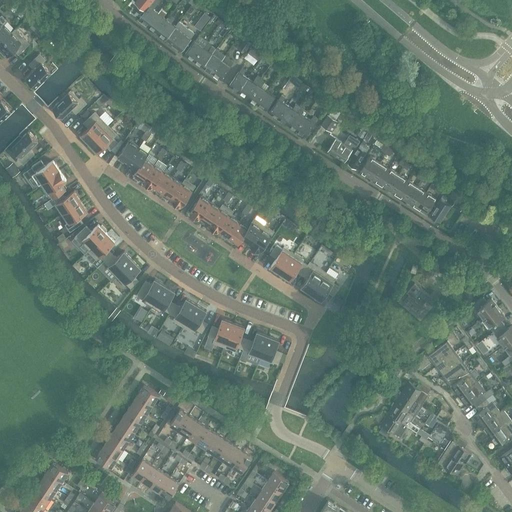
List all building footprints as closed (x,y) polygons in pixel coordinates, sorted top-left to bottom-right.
[(146,11),(153,0),(136,0),(134,3),(146,11)] [(158,12),(154,9),(159,2),(156,0),(153,0),(146,11),(140,19),(148,25),(158,12)] [(157,32),(167,19),(164,16),(167,12),(162,8),(158,12),(148,25),(157,32)] [(0,43),(11,33),(3,24),(6,21),(1,15),(0,16),(0,43)] [(166,39),(176,26),(171,22),(174,18),(170,15),(167,19),(157,32),(166,39)] [(202,31),(209,20),(202,15),(195,26),(202,31)] [(194,33),(179,22),(176,26),(166,39),(174,45),(181,51),(194,33)] [(237,39),(240,34),(235,30),(232,35),(237,39)] [(28,43),(19,34),(15,37),(11,33),(0,43),(0,50),(6,56),(13,49),(18,54),(28,43)] [(195,60),(204,48),(203,47),(207,42),(203,39),(202,40),(198,37),(195,41),(186,54),(195,60)] [(244,53),(251,42),(245,38),(238,49),(244,53)] [(258,60),(264,52),(254,44),(248,52),(258,60)] [(204,67),(213,54),(212,54),(216,49),(212,46),(208,51),(204,48),(195,60),(204,67)] [(212,73),(222,61),(225,56),(216,49),(212,54),(213,54),(204,67),(212,73)] [(50,71),(41,63),(45,59),(39,54),(29,64),(33,69),(25,77),(34,87),(50,71)] [(274,60),(267,54),(263,59),(270,65),(274,60)] [(221,79),(234,62),(225,56),(222,61),(212,73),(221,79)] [(239,91),(248,78),(243,75),(246,71),(242,68),(239,72),(230,85),(239,91)] [(293,75),(289,81),(294,86),(296,84),(299,80),(293,75)] [(248,98),(256,85),(260,80),(256,77),(253,82),(248,78),(239,91),(248,98)] [(257,104),(266,91),(261,88),(264,83),(260,80),(256,85),(248,98),(257,104)] [(81,97),(79,98),(71,90),(53,107),(55,109),(54,110),(59,116),(60,114),(62,116),(71,108),(76,113),(87,103),(81,97)] [(266,110),(275,97),(266,91),(257,104),(266,110)] [(279,118),(287,105),(282,102),(285,97),(281,95),(269,112),(279,118)] [(0,119),(9,110),(0,101),(0,119)] [(288,124),(299,107),(295,104),(292,109),(287,105),(279,118),(288,124)] [(297,130),(305,117),(300,114),(303,109),(299,107),(288,124),(297,130)] [(339,121),(335,119),(340,112),(334,108),(329,115),(328,115),(327,117),(326,117),(321,125),(332,132),(339,121)] [(89,142),(107,124),(95,111),(84,122),(89,127),(82,134),(83,136),(82,138),(87,143),(89,142)] [(306,136),(314,124),(317,119),(313,116),(310,121),(305,117),(297,130),(306,136)] [(117,134),(107,124),(89,142),(98,152),(105,144),(110,150),(118,142),(113,137),(117,134)] [(29,148),(38,140),(29,130),(25,135),(13,146),(8,151),(16,159),(18,158),(23,163),(34,153),(29,148)] [(350,152),(352,148),(349,146),(352,141),(348,138),(345,143),(336,137),(328,150),(344,161),(347,157),(350,159),(353,154),(350,152)] [(127,163),(139,146),(129,140),(118,157),(127,163)] [(389,147),(384,144),(378,141),(375,145),(381,149),(386,152),(389,147)] [(356,168),(367,150),(369,147),(361,142),(359,146),(353,154),(350,159),(350,160),(348,163),(356,168)] [(145,158),(148,153),(139,146),(127,163),(137,169),(145,158)] [(379,162),(370,155),(360,171),(370,177),(379,162)] [(154,164),(145,158),(137,169),(133,174),(143,181),(154,164)] [(43,182),(60,170),(53,160),(45,166),(41,160),(32,166),(36,172),(32,175),(39,185),(43,182)] [(12,177),(19,171),(13,162),(5,168),(12,177)] [(379,183),(389,168),(379,162),(370,177),(379,183)] [(153,187),(164,171),(154,164),(143,181),(147,183),(153,187)] [(398,173),(389,168),(379,183),(388,189),(398,173)] [(66,180),(60,170),(43,182),(53,198),(62,192),(66,189),(62,183),(66,180)] [(162,193),(173,177),(164,171),(153,187),(162,193)] [(422,180),(425,175),(420,171),(416,176),(422,180)] [(398,195),(408,180),(398,173),(388,189),(398,195)] [(171,200),(182,183),(173,177),(162,193),(171,200)] [(181,206),(195,186),(185,179),(182,183),(171,200),(181,206)] [(407,201),(417,186),(408,180),(398,195),(407,201)] [(438,193),(442,189),(438,185),(434,190),(438,193)] [(417,207),(426,192),(417,186),(407,201),(417,207)] [(61,214),(81,201),(74,191),(66,197),(62,192),(53,198),(57,203),(55,204),(61,214)] [(426,213),(436,198),(426,192),(417,207),(426,213)] [(440,222),(450,205),(444,201),(447,197),(443,194),(430,215),(440,222)] [(200,219),(211,202),(201,195),(190,212),(200,219)] [(87,211),(81,201),(61,214),(67,223),(65,224),(70,231),(83,222),(79,216),(87,211)] [(460,211),(464,206),(456,201),(452,207),(460,211)] [(209,225),(220,208),(211,202),(200,219),(209,225)] [(219,231),(230,215),(233,211),(223,204),(220,208),(209,225),(219,231)] [(240,221),(230,215),(219,231),(228,238),(240,221)] [(250,245),(264,224),(255,218),(248,227),(249,227),(241,239),(250,245)] [(249,227),(248,227),(240,221),(228,238),(238,244),(241,239),(249,227)] [(92,232),(82,241),(90,248),(90,249),(107,233),(106,232),(107,230),(102,225),(100,226),(98,224),(91,231),(92,232)] [(260,252),(274,231),(264,224),(250,245),(260,252)] [(86,226),(75,237),(81,243),(82,241),(92,232),(91,231),(86,226)] [(63,233),(57,236),(60,241),(66,237),(63,233)] [(90,248),(88,250),(88,251),(96,259),(100,256),(108,248),(115,241),(107,233),(90,249),(90,248)] [(277,257),(283,249),(277,245),(271,254),(277,257)] [(281,273),(294,253),(284,247),(283,249),(277,257),(271,266),(281,273)] [(108,248),(100,256),(105,260),(112,253),(108,248)] [(109,265),(107,267),(116,275),(132,259),(124,251),(117,258),(109,265)] [(112,253),(105,260),(109,265),(117,258),(112,253)] [(297,271),(302,262),(304,260),(294,253),(281,273),(291,279),(297,271)] [(132,259),(116,275),(124,284),(126,282),(133,275),(141,268),(132,259)] [(308,278),(316,265),(310,261),(308,265),(302,274),(308,278)] [(302,274),(308,265),(302,262),(297,271),(302,274)] [(312,293),(326,272),(316,265),(308,278),(302,286),(312,293)] [(327,291),(333,282),(336,278),(326,272),(312,293),(322,300),(327,291)] [(133,275),(126,282),(131,287),(138,280),(133,275)] [(152,284),(143,299),(153,305),(165,285),(155,279),(152,284)] [(146,280),(137,295),(143,299),(152,284),(146,280)] [(339,286),(333,282),(327,291),(333,295),(339,286)] [(430,297),(415,283),(408,292),(422,305),(430,297)] [(165,285),(153,305),(163,311),(164,309),(170,300),(175,291),(165,285)] [(483,318),(498,307),(491,298),(487,301),(484,296),(473,304),(477,308),(476,309),(483,318)] [(175,316),(173,320),(183,326),(196,304),(186,298),(181,307),(175,316)] [(170,300),(164,309),(170,312),(175,303),(170,300)] [(175,303),(170,312),(175,316),(181,307),(175,303)] [(196,304),(183,326),(193,332),(196,328),(201,319),(207,310),(196,304)] [(501,319),(505,316),(498,307),(483,318),(490,328),(491,327),(494,331),(504,324),(501,319)] [(215,338),(213,342),(224,346),(234,323),(223,318),(219,328),(215,338)] [(201,319),(196,328),(202,332),(207,323),(201,319)] [(234,323),(224,346),(235,351),(237,346),(241,336),(245,327),(234,323)] [(153,324),(149,330),(156,335),(160,328),(153,324)] [(503,345),(511,338),(511,325),(508,328),(504,324),(494,331),(498,336),(497,336),(503,345)] [(212,325),(208,335),(215,338),(219,328),(212,325)] [(250,351),(249,353),(260,357),(268,336),(257,332),(253,341),(250,351)] [(241,336),(237,346),(243,349),(247,339),(241,336)] [(268,336),(260,357),(271,362),(272,360),(276,350),(279,340),(268,336)] [(511,338),(503,345),(510,354),(511,354),(511,338)] [(247,339),(243,349),(250,351),(253,341),(247,339)] [(436,366),(455,351),(448,341),(428,356),(436,366)] [(276,350),(272,360),(278,362),(279,361),(282,352),(276,350)] [(443,376),(463,361),(455,351),(436,366),(443,376)] [(451,386),(470,371),(463,361),(443,376),(451,386)] [(458,396),(478,381),(470,371),(451,386),(458,396)] [(428,394),(431,389),(420,382),(417,387),(409,381),(402,392),(422,405),(429,395),(428,394)] [(487,398),(483,394),(486,392),(478,381),(458,396),(466,406),(472,402),(476,406),(487,398)] [(160,394),(144,384),(138,393),(154,404),(160,394)] [(422,405),(402,392),(395,403),(404,408),(415,416),(422,405)] [(154,404),(138,393),(132,402),(148,413),(154,404)] [(481,426),(501,412),(493,401),(490,403),(487,398),(476,406),(480,411),(473,416),(481,426)] [(148,413),(132,402),(126,411),(142,422),(148,413)] [(415,416),(404,408),(395,403),(388,413),(409,426),(411,422),(415,416)] [(180,430),(190,415),(181,408),(170,424),(180,430)] [(451,415),(442,408),(439,413),(449,420),(453,415),(451,415)] [(142,422),(126,411),(120,420),(136,431),(142,422)] [(488,437),(508,422),(501,412),(481,426),(488,437)] [(409,426),(388,413),(381,424),(401,438),(408,427),(409,426)] [(446,426),(449,420),(439,413),(435,419),(446,426)] [(189,436),(199,421),(190,415),(180,430),(189,436)] [(136,431),(120,420),(114,429),(130,440),(136,431)] [(197,442),(208,426),(199,421),(189,436),(197,442)] [(421,428),(411,422),(409,426),(408,427),(418,433),(421,428)] [(496,447),(511,434),(511,426),(508,422),(488,437),(496,447)] [(206,448),(217,432),(208,426),(197,442),(206,448)] [(130,440),(114,429),(108,438),(124,449),(130,440)] [(216,454),(226,438),(217,432),(206,448),(216,454)] [(472,453),(465,448),(468,443),(457,436),(454,441),(452,440),(445,450),(465,464),(472,453)] [(124,449),(108,438),(102,447),(118,458),(124,449)] [(224,460),(234,444),(226,438),(216,454),(224,460)] [(233,466),(244,450),(234,444),(224,460),(233,466)] [(118,458),(102,447),(96,456),(112,467),(118,458)] [(507,468),(511,463),(511,447),(499,457),(507,468)] [(188,457),(191,452),(185,449),(182,453),(188,457)] [(243,472),(253,456),(244,450),(233,466),(243,472)] [(465,464),(445,450),(438,462),(444,466),(443,467),(449,471),(450,469),(458,475),(465,464)] [(142,479),(152,464),(144,458),(133,474),(142,479)] [(69,471),(53,461),(47,470),(63,481),(69,471)] [(206,469),(209,464),(203,461),(200,465),(206,469)] [(151,485),(161,470),(152,464),(142,479),(151,485)] [(63,481),(47,470),(41,479),(57,489),(63,481)] [(160,492),(170,476),(161,470),(151,485),(160,492)] [(290,481),(274,471),(268,480),(284,490),(290,481)] [(169,498),(179,482),(170,476),(160,492),(169,498)] [(245,490),(249,483),(251,485),(253,482),(247,478),(241,487),(245,490)] [(57,489),(41,479),(35,488),(51,498),(57,489)] [(284,490),(268,480),(262,489),(278,499),(284,490)] [(51,498),(35,488),(29,497),(45,507),(51,498)] [(278,499),(262,489),(257,497),(272,507),(278,499)] [(116,503),(101,493),(95,502),(110,511),(116,503)] [(41,511),(45,507),(29,497),(23,506),(31,511),(41,511)] [(269,511),(272,507),(257,497),(250,507),(258,511),(269,511)] [(345,511),(333,504),(328,501),(320,511),(345,511)] [(110,511),(95,502),(89,511),(91,511),(110,511)] [(191,511),(176,502),(170,511),(191,511)]
